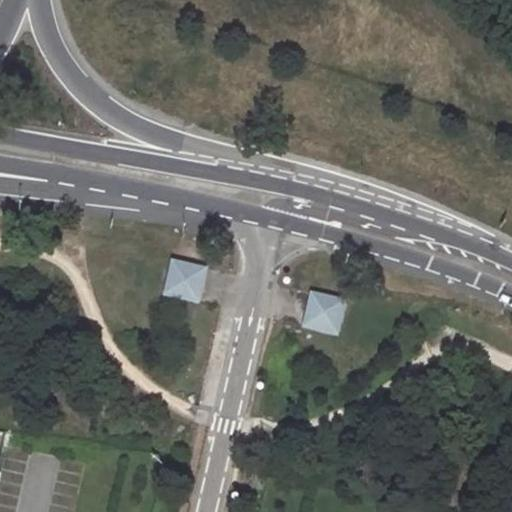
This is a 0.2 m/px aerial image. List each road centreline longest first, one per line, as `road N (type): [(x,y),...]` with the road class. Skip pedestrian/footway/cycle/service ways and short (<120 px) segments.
road 1 (unclassified): [(276,219),(205,511)]
road 2 (motorway): [(257,181),(97,102),(65,68),(37,0)]
road 3 (tertiary): [(0,164),(276,219)]
road 4 (tertiary): [(257,181),(0,135)]
road 5 (tertiary): [(276,219),(400,251),(511,295)]
road 6 (tertiary): [(511,261),(345,203)]
